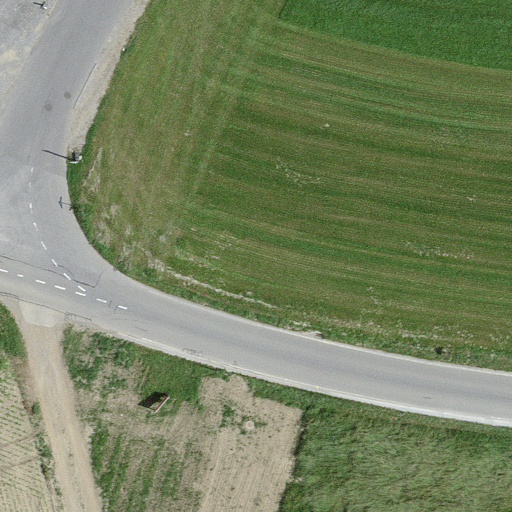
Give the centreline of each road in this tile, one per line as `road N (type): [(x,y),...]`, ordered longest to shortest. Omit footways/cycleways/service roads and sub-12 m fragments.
road 1 (tertiary): [(511,398),(308,363),(93,298)]
road 2 (track): [(37,281),(82,511)]
road 3 (unclassified): [(99,0),(36,134)]
road 4 (unclassified): [(36,134),(29,215),(37,281)]
